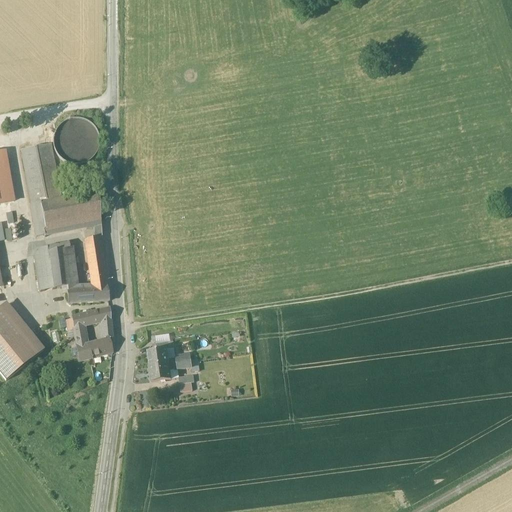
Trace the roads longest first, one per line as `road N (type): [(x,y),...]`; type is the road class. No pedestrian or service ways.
road 1 (tertiary): [(100,511),(121,323),(112,0)]
road 2 (track): [(121,323),(511,261)]
